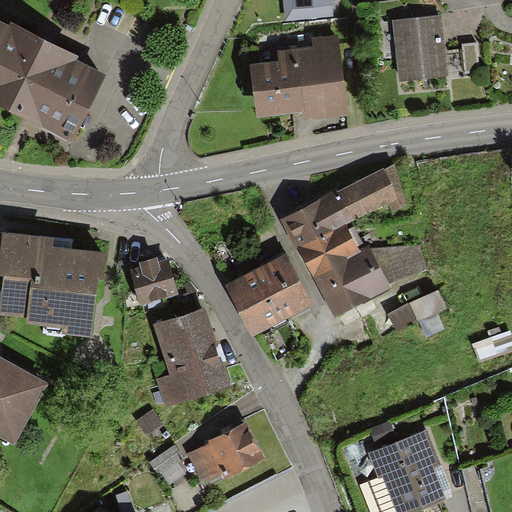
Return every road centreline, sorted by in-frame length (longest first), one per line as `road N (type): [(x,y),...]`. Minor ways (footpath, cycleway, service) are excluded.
road 1 (tertiary): [(327,511),(262,369),(179,240),(144,208),(142,193)]
road 2 (tertiary): [(163,190),(319,156),(511,128)]
road 3 (residential): [(228,0),(160,157),(163,190)]
road 4 (tertiary): [(0,185),(142,193)]
